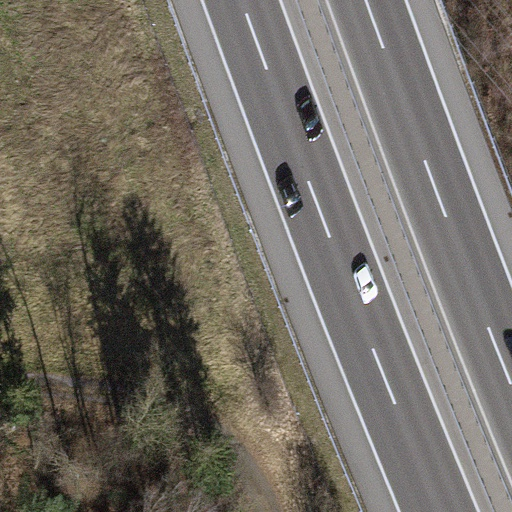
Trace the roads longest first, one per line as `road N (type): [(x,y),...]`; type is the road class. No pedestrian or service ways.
road 1 (motorway): [(239,0),(437,511)]
road 2 (motorway): [(511,378),(367,0)]
road 3 (track): [(266,511),(257,477),(192,415),(0,390)]
